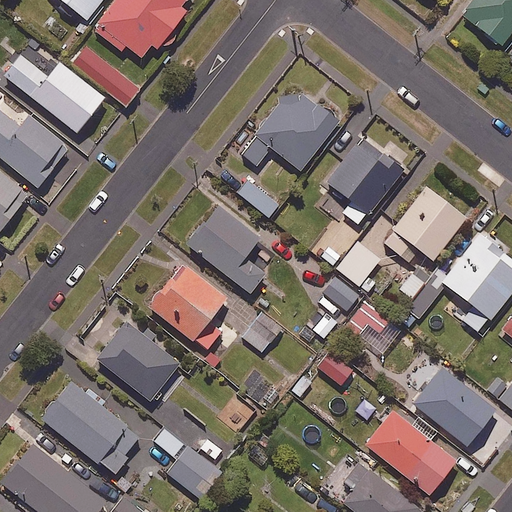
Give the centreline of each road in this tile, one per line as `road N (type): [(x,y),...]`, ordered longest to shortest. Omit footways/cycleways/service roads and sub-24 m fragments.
road 1 (residential): [(275,0),(0,349)]
road 2 (residential): [(310,0),(511,158)]
